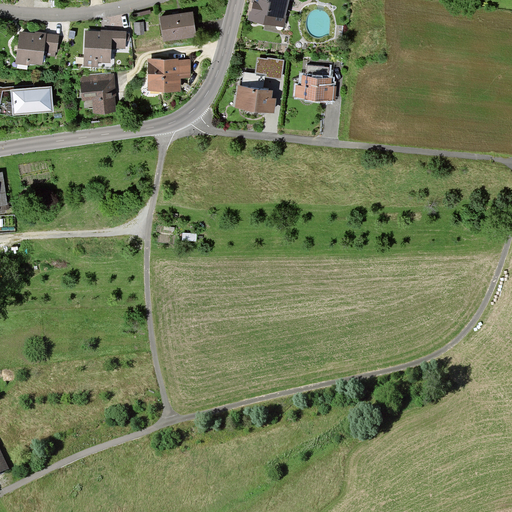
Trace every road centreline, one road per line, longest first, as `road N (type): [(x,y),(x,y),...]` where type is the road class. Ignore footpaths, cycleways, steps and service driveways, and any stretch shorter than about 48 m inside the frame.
road 1 (track): [(170,418),(443,351),(491,287),(511,224)]
road 2 (track): [(193,109),(223,131),(511,159)]
road 3 (secondary): [(236,0),(217,73),(183,117),(0,149)]
road 4 (track): [(165,124),(145,229),(151,356),(170,418)]
road 5 (track): [(0,494),(170,418)]
road 6 (residential): [(0,10),(71,16),(148,0)]
